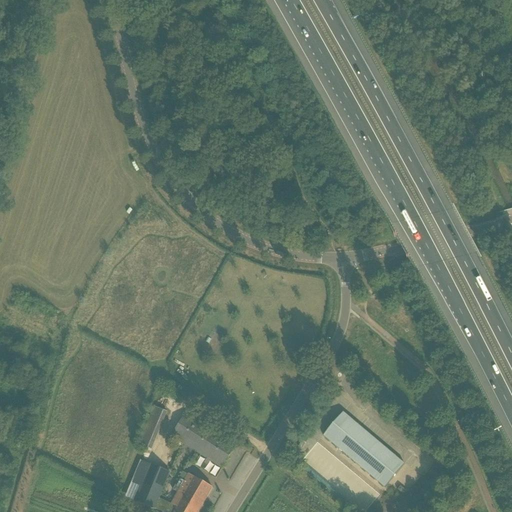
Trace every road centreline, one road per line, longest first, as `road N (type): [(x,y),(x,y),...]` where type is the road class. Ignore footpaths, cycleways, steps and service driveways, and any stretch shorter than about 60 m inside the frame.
road 1 (motorway): [(290,0),(511,413)]
road 2 (motorway): [(511,351),(321,0)]
road 3 (unclassified): [(346,261),(298,264),(245,246),(179,184),(149,132),(110,0)]
road 4 (unclassified): [(230,511),(341,329),(346,261)]
road 5 (unclassified): [(346,261),(511,220)]
